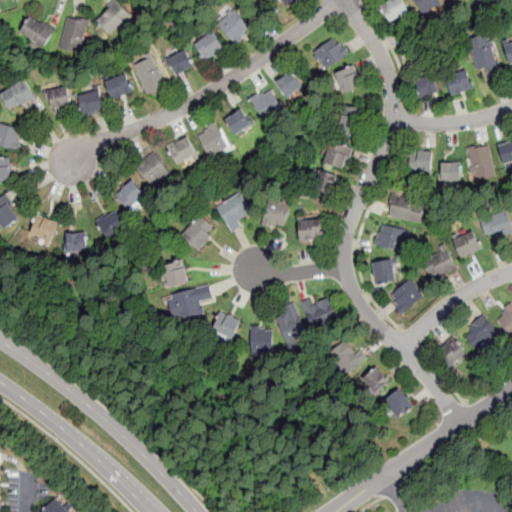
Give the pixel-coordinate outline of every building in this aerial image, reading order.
[(132,14),(118,0),(114,0),(96,18),(112,34),(132,14)] [(296,0),(279,0),(287,8),(296,0)] [(403,0),(386,0),(380,3),(389,24),(410,14),(403,0)] [(415,0),(422,13),(442,3),(440,0),(415,0)] [(221,28),(237,43),(251,29),(235,13),(221,28)] [(55,28),(30,15),(19,36),(45,49),(55,28)] [(82,54),(90,21),(68,15),(59,48),(82,54)] [(194,45),(206,62),(224,49),(213,32),(194,45)] [(477,71),(487,68),(490,81),(500,78),(491,33),(470,38),(477,71)] [(349,56),(337,37),(313,52),(325,71),(349,56)] [(177,76),(195,67),(186,49),(169,57),(177,76)] [(134,64),(149,94),(168,85),(153,55),(134,64)] [(474,88),(468,68),(446,75),(452,95),(474,88)] [(339,93),(361,90),(358,69),(335,73),(339,93)] [(414,76),(421,98),(440,92),(433,70),(414,76)] [(276,81),(284,98),(304,89),(296,72),(276,81)] [(112,99),(134,91),(127,73),(106,80),(112,99)] [(35,99),(27,80),(1,90),(8,109),(35,99)] [(52,108),(72,105),(68,85),(48,89),(52,108)] [(78,94),(83,113),(104,107),(99,88),(78,94)] [(283,108),(269,88),(251,102),(266,121),(283,108)] [(365,108),(343,105),(339,133),(360,137),(365,108)] [(253,123),(241,108),(225,120),(237,136),(253,123)] [(231,146),(218,121),(197,132),(209,157),(231,146)] [(23,128),(0,122),(0,145),(17,150),(23,128)] [(177,165),(198,154),(187,134),(166,145),(177,165)] [(511,161),(511,139),(500,142),(504,163),(511,161)] [(324,163),(345,169),(352,147),(331,141),(324,163)] [(496,177),(491,144),(470,147),(474,180),(496,177)] [(410,173),(431,174),(433,151),(412,149),(410,173)] [(171,174),(154,150),(136,164),(153,187),(171,174)] [(0,180),(12,180),(10,157),(0,158),(0,180)] [(462,182),(462,161),(441,161),(441,182),(462,182)] [(339,176),(316,167),(310,185),(333,193),(339,176)] [(147,193),(132,178),(115,195),(130,209),(147,193)] [(217,206),(233,232),(242,226),(239,220),(253,210),(241,191),(217,206)] [(0,224),(3,229),(22,217),(6,193),(0,196),(0,224)] [(420,222),(425,202),(392,194),(387,214),(420,222)] [(261,222),(283,230),(292,204),(270,196),(261,222)] [(108,239),(128,227),(117,209),(97,221),(108,239)] [(488,241),(511,233),(511,223),(508,210),(481,218),(488,241)] [(59,223),(37,214),(27,239),(50,247),(59,223)] [(198,250),(218,231),(203,214),(183,233),(198,250)] [(322,239),(322,219),(300,219),(300,239),(322,239)] [(403,251),(408,229),(380,222),(375,244),(403,251)] [(463,259),(483,248),(473,230),(453,241),(463,259)] [(87,232),(65,232),(65,255),(87,255),(87,232)] [(432,280),(457,271),(452,255),(427,264),(432,280)] [(372,260),(376,283),(397,280),(393,257),(372,260)] [(161,265),(168,287),(190,280),(183,258),(161,265)] [(424,299),(413,280),(391,293),(402,312),(424,299)] [(206,312),(203,301),(213,298),(210,284),(168,294),(174,320),(206,312)] [(304,305),(312,328),(338,318),(330,296),(304,305)] [(495,320),(511,337),(511,305),(511,304),(495,320)] [(290,348),(310,340),(294,306),(275,314),(290,348)] [(212,330),(233,338),(241,319),(220,310),(212,330)] [(497,337),(485,314),(465,324),(477,348),(497,337)] [(273,326),(251,326),(251,354),(273,354),(273,326)] [(352,338),(331,349),(344,374),(365,363),(352,338)] [(436,353),(447,369),(467,355),(456,339),(436,353)] [(361,380),(374,396),(390,383),(377,367),(361,380)] [(398,418),(413,406),(400,388),(384,401),(398,418)] [(71,511),(58,497),(41,511),(71,511)]
